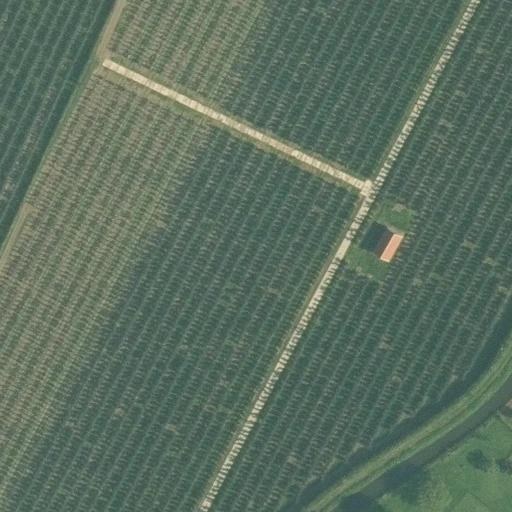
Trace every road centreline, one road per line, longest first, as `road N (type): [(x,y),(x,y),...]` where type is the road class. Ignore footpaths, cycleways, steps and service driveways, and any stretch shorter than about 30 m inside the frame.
road 1 (track): [(211,511),(483,0)]
road 2 (track): [(378,197),(105,63)]
